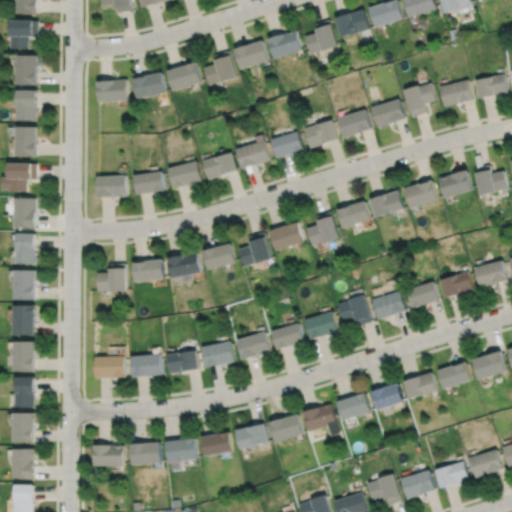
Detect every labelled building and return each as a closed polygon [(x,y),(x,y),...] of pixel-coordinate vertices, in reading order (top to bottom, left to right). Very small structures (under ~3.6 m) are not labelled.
[(19,0),(19,11),(40,11),(40,0),(19,0)] [(103,0),(104,3),(118,2),(119,10),(135,8),(133,0),(103,0)] [(385,0),(370,5),(376,25),(404,16),(399,0),(385,0)] [(405,0),(410,15),(439,6),(436,0),(405,0)] [(442,0),(446,10),(473,1),(472,0),(442,0)] [(339,16),(345,35),(371,27),(365,7),(339,16)] [(307,34),(313,51),(325,48),(326,49),(342,44),(335,22),(334,22),(332,17),(318,22),(320,30),(307,34)] [(12,18),(12,34),(13,34),(13,47),(31,47),(32,34),(40,34),(40,19),(35,19),(35,18),(12,18)] [(271,37),(277,57),(305,48),(299,28),(271,37)] [(237,47),(243,67),(272,58),(265,38),(237,47)] [(206,66),(212,83),(224,79),(224,80),(240,75),(233,53),(232,54),(231,49),(216,53),(219,62),(206,66)] [(19,53),(19,83),(40,83),(40,53),(19,53)] [(170,69),(176,89),(204,80),(198,60),(170,69)] [(135,76),(139,97),(169,91),(164,70),(135,76)] [(477,77),(480,96),(510,91),(506,72),(477,77)] [(100,79),(102,100),(131,98),(129,77),(100,79)] [(442,84),(447,104),(475,97),(470,77),(442,84)] [(405,88),(413,115),(428,110),(426,101),(438,98),(433,81),(421,84),(420,83),(405,88)] [(19,88),(19,118),(39,119),(40,88),(19,88)] [(371,105),(377,125),(406,116),(400,96),(371,105)] [(337,116),(343,135),(372,126),(366,107),(337,116)] [(307,126),(313,145),(338,137),(332,118),(307,126)] [(18,125),(18,155),(39,155),(39,125),(18,125)] [(275,138),(281,156),(308,148),(302,129),(275,138)] [(239,148),(246,167),(274,158),(265,133),(258,135),(260,141),(239,148)] [(206,159),(212,178),(240,169),(235,150),(206,159)] [(171,167),(176,187),(205,179),(199,159),(171,167)] [(10,161),(10,176),(4,176),(4,188),(11,188),(11,190),(29,190),(29,177),(38,177),(38,161),(10,161)] [(477,166),(478,171),(476,172),(481,194),(498,190),(498,189),(510,187),(506,169),(494,172),(492,163),(477,166)] [(439,176),(445,196),(473,188),(467,168),(439,176)] [(136,174),(139,193),(167,189),(164,169),(136,174)] [(99,196),(98,175),(127,174),(128,194),(99,196)] [(404,187),(411,207),(439,198),(433,178),(404,187)] [(370,198),(376,216),(405,207),(399,188),(370,198)] [(16,197),(16,227),(37,227),(38,197),(16,197)] [(336,208),(342,227),(371,217),(365,199),(336,208)] [(306,227),(312,244),(339,236),(331,210),(316,214),(318,219),(316,219),(317,223),(306,227)] [(272,230),(278,249),(304,240),(298,220),(278,226),(279,228),(272,230)] [(241,248),(246,265),(258,261),(258,262),(274,258),(268,236),(267,236),(265,231),(251,235),(253,244),(241,248)] [(18,233),(18,262),(37,262),(37,233),(18,233)] [(205,250),(210,268),(237,261),(232,242),(205,250)] [(169,257),(173,277),(203,272),(198,251),(169,257)] [(134,261),(136,281),(166,277),(163,258),(134,261)] [(474,266),(480,286),(508,279),(503,258),(474,266)] [(99,272),(100,290),(112,290),(112,291),(128,290),(127,262),(112,263),(112,268),(111,268),(111,272),(99,272)] [(16,269),(16,299),(37,299),(37,270),(16,269)] [(439,279),(445,297),(474,288),(468,270),(439,279)] [(407,288),(412,307),(439,299),(434,280),(407,288)] [(372,298),(378,318),(407,309),(401,289),(372,298)] [(337,302),(343,320),(354,316),(356,325),(372,320),(364,294),(337,302)] [(15,305),(15,334),(36,334),(36,305),(15,305)] [(304,319),(310,339),(339,330),(333,310),(304,319)] [(271,330),(277,349),(305,340),(299,321),(271,330)] [(239,339),(245,359),(272,350),(266,331),(239,339)] [(203,347),(208,367),(237,361),(232,340),(203,347)] [(15,341),(15,371),(36,371),(36,341),(15,341)] [(169,354),(171,373),(201,368),(198,349),(169,354)] [(472,359),(479,379),(507,370),(501,350),(472,359)] [(133,356),(134,377),(164,374),(162,353),(133,356)] [(97,357),(97,378),(127,377),(126,356),(97,357)] [(438,370),(444,388),(472,379),(466,361),(438,370)] [(404,381),(410,399),(439,389),(433,371),(404,381)] [(17,377),(17,407),(36,407),(36,377),(17,377)] [(371,391),(377,409),(405,401),(399,382),(371,391)] [(337,401),(343,420),(372,411),(366,392),(337,401)] [(302,412),(309,432),(328,425),(331,435),(342,432),(332,402),(302,412)] [(15,413),(15,443),(36,443),(36,413),(15,413)] [(268,422),(275,442),(304,433),(298,413),(268,422)] [(237,430),(242,449),(269,442),(265,423),(237,430)] [(203,437),(207,456),(234,451),(231,432),(203,437)] [(168,442),(170,463),(199,459),(197,438),(168,442)] [(132,444),(134,465),(163,463),(162,442),(132,444)] [(511,444),(503,447),(509,467),(511,466),(511,444)] [(95,445),(95,466),(126,466),(126,445),(95,445)] [(14,449),(14,479),(35,479),(36,449),(14,449)] [(469,457),(475,478),(504,469),(498,449),(469,457)] [(435,470),(441,488),(470,479),(465,460),(435,470)] [(401,478),(407,498),(436,490),(430,469),(401,478)] [(367,482),(372,500),(384,497),(386,505),(402,500),(394,474),(367,482)] [(16,485),(16,511),(35,511),(35,485),(16,485)] [(334,501),(336,511),(365,511),(369,511),(363,492),(334,501)] [(299,503),(302,511),(332,511),(327,495),(299,503)]
